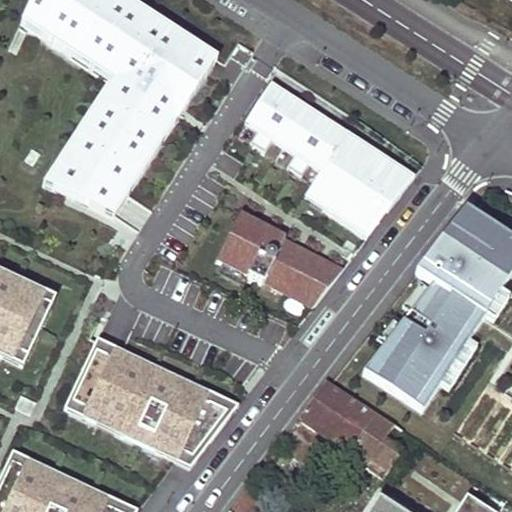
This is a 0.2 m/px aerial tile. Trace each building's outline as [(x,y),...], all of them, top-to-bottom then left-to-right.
[(32,0),(25,17),(46,30),(40,39),(71,59),(77,50),(115,75),(98,101),(107,106),(95,125),(86,119),(75,137),(83,142),(71,161),(63,155),(48,178),(75,196),(71,202),(113,221),(128,197),(120,191),(133,171),(141,177),(161,146),(153,141),(179,100),(188,105),(211,69),(191,57),(197,48),(167,29),(162,37),(144,26),(149,17),(122,0),(113,0),(111,4),(104,0),(32,0)] [(25,17),(21,26),(40,39),(46,30),(25,17)] [(162,37),(167,29),(149,17),(144,26),(162,37)] [(191,57),(211,69),(217,61),(197,48),(191,57)] [(71,59),(109,84),(115,75),(77,50),(71,59)] [(270,87),(244,126),(257,135),(250,145),(264,154),(271,144),(294,159),(287,169),(301,178),(308,168),(320,176),(310,192),(327,204),(322,212),(365,242),(407,188),(395,180),(401,172),(363,147),(358,156),(341,145),(347,136),(270,87)] [(153,141),(161,146),(188,105),(179,100),(153,141)] [(98,101),(86,119),(95,125),(107,106),(98,101)] [(363,147),(347,136),(341,145),(358,156),(363,147)] [(75,137),(63,155),(71,161),(83,142),(75,137)] [(120,191),(128,197),(141,177),(133,171),(120,191)] [(413,180),(401,172),(395,180),(407,188),(413,180)] [(48,178),(42,188),(71,202),(75,196),(48,178)] [(327,204),(310,192),(304,201),(322,212),(327,204)] [(511,275),(511,244),(463,213),(414,276),(431,287),(362,376),(422,414),(439,387),(467,345),(484,318),(498,297),(511,275)] [(313,310),(342,273),(283,243),(284,241),(239,218),(216,264),(262,287),(263,285),(313,310)] [(14,282),(0,275),(0,286),(9,291),(14,282)] [(0,360),(1,361),(5,351),(26,361),(50,310),(29,300),(33,291),(14,282),(9,291),(0,286),(0,360)] [(50,310),(54,301),(33,291),(29,300),(50,310)] [(507,302),(498,297),(484,318),(492,324),(507,302)] [(96,343),(63,413),(88,424),(120,354),(96,343)] [(475,350),(467,345),(439,387),(447,393),(475,350)] [(1,361),(21,371),(26,361),(5,351),(1,361)] [(118,427),(113,436),(175,465),(184,453),(196,462),(231,417),(203,404),(207,395),(173,379),(169,388),(148,378),(152,369),(151,369),(147,378),(117,364),(121,355),(120,354),(88,424),(89,425),(93,415),(118,427)] [(151,369),(121,355),(117,364),(147,378),(151,369)] [(173,379),(152,369),(148,378),(169,388),(173,379)] [(325,384),(298,421),(383,482),(401,457),(383,445),(393,429),(325,384)] [(237,409),(207,395),(203,404),(231,417),(237,409)] [(511,440),(511,432),(479,408),(461,432),(498,459),(511,440)] [(93,415),(89,425),(113,436),(118,427),(93,415)] [(175,465),(189,472),(196,462),(184,453),(175,465)] [(32,465),(12,455),(7,464),(28,474),(32,465)] [(0,511),(109,511),(103,509),(107,500),(73,484),(69,493),(48,483),(52,474),(32,465),(28,474),(7,464),(0,479),(0,511)] [(73,484),(52,474),(48,483),(69,493),(73,484)] [(282,511),(296,494),(275,478),(263,494),(251,485),(230,511),(282,511)] [(486,511),(466,498),(456,511),(486,511)] [(103,509),(109,511),(133,511),(107,500),(103,509)] [(390,511),(377,503),(371,511),(390,511)]
